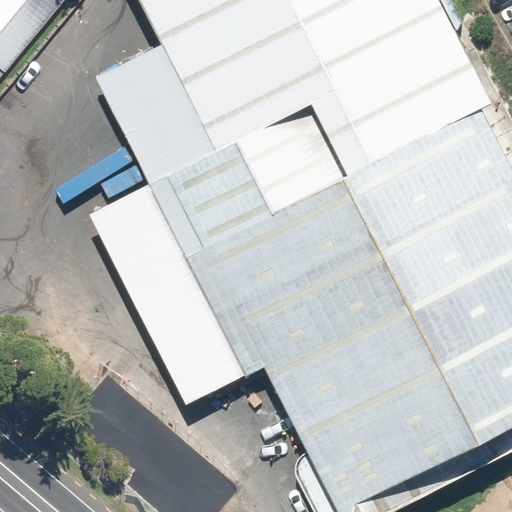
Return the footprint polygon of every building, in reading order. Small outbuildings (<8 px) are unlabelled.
[(0,0),(0,85),(66,0),(0,0)] [(327,511),(375,511),(511,442),(511,112),(454,0),(152,0),(169,33),(99,69),(327,511)] [(159,421),(109,380),(73,425),(122,465),(159,421)] [(213,511),(234,488),(164,429),(107,497),(124,511),(213,511)] [(511,511),(511,498),(483,511),(511,511)]
